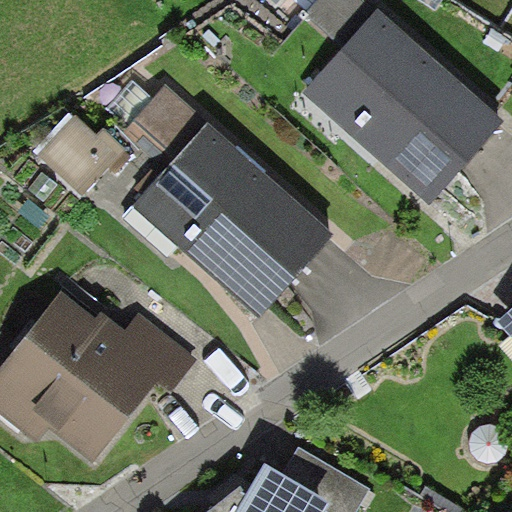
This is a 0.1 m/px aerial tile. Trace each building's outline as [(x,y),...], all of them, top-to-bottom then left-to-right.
[(344,49),(376,11),(363,0),(321,0),(307,17),(344,49)] [(504,123),(376,11),(344,49),(303,95),(431,207),(504,123)] [(177,160),(208,125),(166,88),(135,123),(177,160)] [(96,136),(76,117),(39,156),(83,196),(126,150),(103,128),(96,136)] [(334,237),(208,125),(177,160),(134,208),(260,320),(334,237)] [(198,360),(139,314),(125,332),(102,314),(96,322),(61,294),(0,370),(0,415),(38,445),(49,431),(94,466),(158,386),(170,395),(198,360)] [(511,312),(500,323),(511,336),(511,312)] [(356,511),(370,489),(299,447),(281,477),(332,507),(329,511),(328,511),(356,511)] [(281,477),(266,468),(248,499),(242,488),(210,511),(328,511),(329,511),(332,507),(281,477)]
